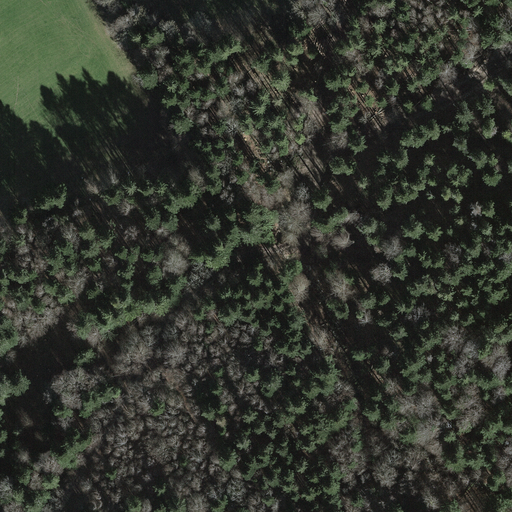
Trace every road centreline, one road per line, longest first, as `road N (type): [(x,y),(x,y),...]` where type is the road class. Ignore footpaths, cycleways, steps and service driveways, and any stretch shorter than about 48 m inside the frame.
road 1 (track): [(53,511),(174,317),(228,264),(304,239),(320,90),(354,0)]
road 2 (track): [(0,364),(102,272),(225,205),(294,192),(306,172),(345,143),(443,101),(511,52)]
